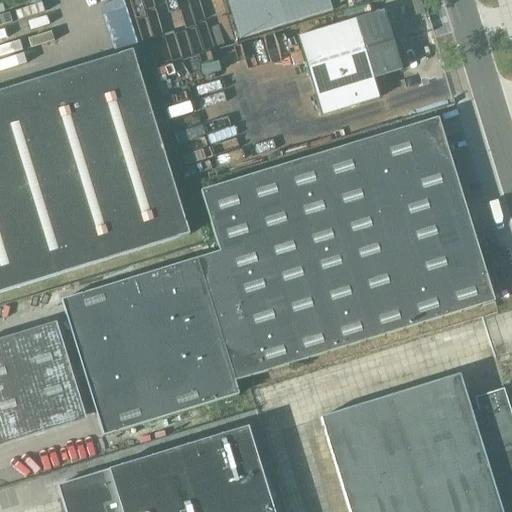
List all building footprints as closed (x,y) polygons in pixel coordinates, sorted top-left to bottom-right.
[(328,0),(227,0),(240,40),(332,12),(328,0)] [(385,15),(298,41),(321,118),(380,101),(374,82),(403,73),(385,15)] [(0,294),(70,272),(189,236),(162,150),(135,63),(88,78),(17,100),(0,105),(0,294)] [(208,256),(61,302),(76,353),(102,438),(238,396),(234,383),(246,379),(333,353),(494,303),(481,261),(475,263),(446,168),(452,166),(439,122),(200,192),(219,253),(208,256)] [(0,342),(0,434),(2,444),(93,421),(84,388),(35,401),(18,336),(5,339),(6,341),(0,342)] [(511,511),(511,416),(504,389),(475,399),(478,411),(471,413),(459,376),(320,419),(348,511),(511,511)] [(272,511),(247,428),(56,487),(63,511),(272,511)]
